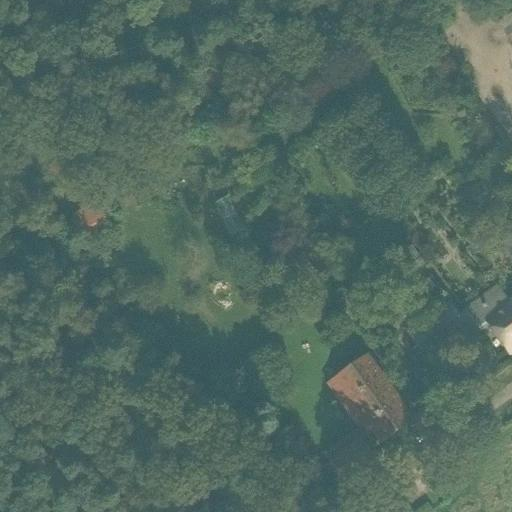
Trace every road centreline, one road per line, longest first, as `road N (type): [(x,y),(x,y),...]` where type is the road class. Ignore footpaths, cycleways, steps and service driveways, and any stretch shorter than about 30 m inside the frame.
road 1 (unclassified): [(0,290),(285,475),(323,511)]
road 2 (unclassified): [(379,511),(511,395)]
